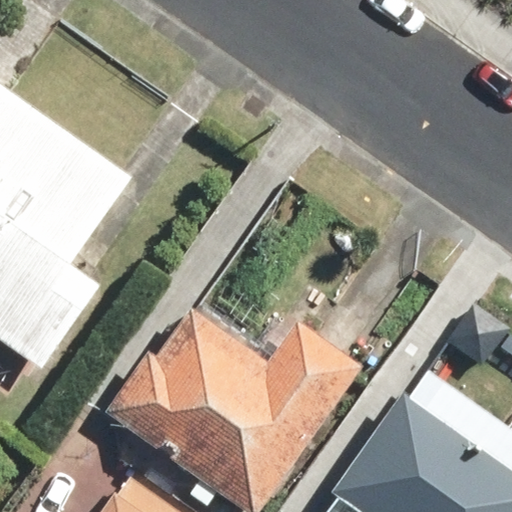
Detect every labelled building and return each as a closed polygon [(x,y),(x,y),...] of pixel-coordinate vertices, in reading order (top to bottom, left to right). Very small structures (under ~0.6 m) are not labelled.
[(141,182),(6,85),(0,94),(0,336),(51,374),(112,290),(80,267),(141,182)] [(264,511),(368,366),(293,313),(263,355),(195,306),(118,413),(256,511),(264,511)] [(486,367),(511,335),(475,306),(450,338),(486,367)] [(511,511),(511,424),(428,366),(339,494),(364,511),(511,511)] [(0,455),(0,488),(15,466),(0,455)] [(105,511),(188,511),(132,473),(105,511)]
